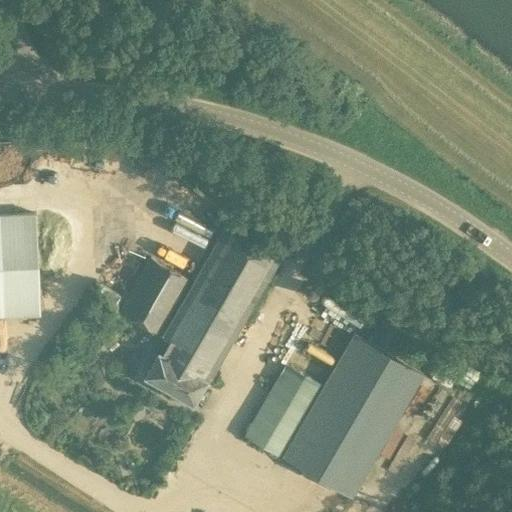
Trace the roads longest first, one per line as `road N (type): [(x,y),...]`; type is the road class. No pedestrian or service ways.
road 1 (tertiary): [(8,86),(195,110),(306,144),(389,183),(511,266)]
road 2 (unknown): [(0,420),(149,507),(182,498),(222,438)]
